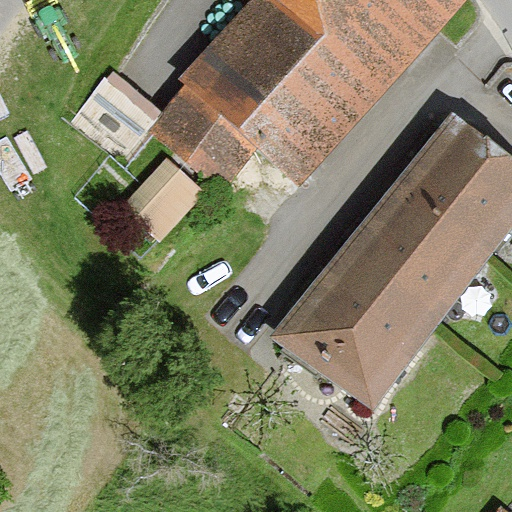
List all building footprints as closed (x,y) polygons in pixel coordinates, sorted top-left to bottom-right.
[(250,0),(179,81),(186,87),(148,129),(222,193),(259,151),(300,188),(465,0),(250,0)] [(489,257),(511,227),(511,161),(452,112),(398,180),(489,257)] [(171,150),(129,194),(167,230),(208,186),(171,150)] [(436,329),(489,257),(398,180),(338,252),(436,329)] [(373,413),(436,329),(338,252),(269,336),(373,413)]
